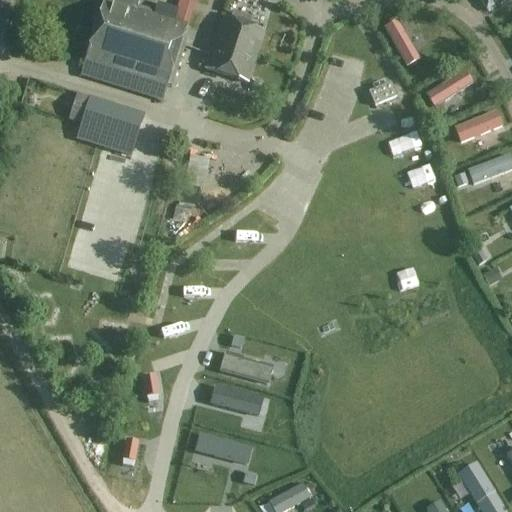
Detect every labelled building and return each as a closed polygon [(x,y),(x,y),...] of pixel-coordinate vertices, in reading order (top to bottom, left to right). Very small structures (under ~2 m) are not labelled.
[(104,1),(81,77),(163,102),(187,27),(174,23),(137,11),(140,0),(115,0),(114,5),(104,1)] [(181,0),(174,23),(187,27),(195,0),(181,0)] [(477,0),(488,15),(510,0),(477,0)] [(252,78),(266,33),(225,20),(221,19),(205,71),(250,85),(252,78)] [(397,24),(383,33),(406,72),(420,64),(397,24)] [(329,51),(327,64),(343,67),(346,55),(329,51)] [(315,91),(325,94),(333,72),(319,67),(315,80),(319,81),(315,91)] [(464,75),(426,100),(434,113),(472,89),(464,75)] [(390,88),(368,98),(374,110),(395,101),(390,88)] [(135,145),(144,116),(77,95),(68,123),(135,145)] [(496,114),(453,133),(460,149),(503,131),(496,114)] [(185,158),(178,187),(190,190),(186,211),(193,213),(205,162),(185,158)] [(511,171),(507,159),(466,173),(472,190),(511,175),(511,171)] [(480,253),(472,257),(478,268),(486,263),(480,253)] [(494,271),(483,277),(489,287),(500,281),(494,271)] [(223,359),(218,377),(268,390),(273,372),(223,359)] [(199,436),(193,458),(247,471),(252,449),(199,436)] [(504,511),(476,468),(456,480),(476,511),(504,511)] [(302,488),(268,508),(270,511),(292,511),(310,502),(302,488)]
